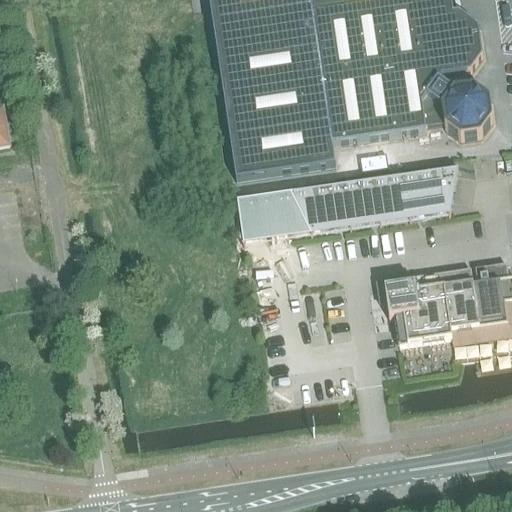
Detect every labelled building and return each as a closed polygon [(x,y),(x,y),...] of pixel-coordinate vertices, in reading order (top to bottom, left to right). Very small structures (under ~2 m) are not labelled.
[(311,19),(308,0),(208,0),(236,186),(335,171),(332,150),(426,136),(425,132),(444,129),(445,134),(461,146),(480,143),(492,127),(489,107),(473,95),(466,96),(463,79),(470,78),(482,62),(478,33),(459,18),(453,19),(451,7),(442,0),(415,4),(311,19)] [(308,0),(311,19),(415,4),(414,0),(308,0)] [(0,151),(9,150),(3,111),(0,111),(0,151)] [(386,159),(360,162),(362,177),(389,173),(386,159)] [(462,173),(292,201),(308,241),(451,224),(462,173)] [(394,293),(385,295),(386,306),(389,325),(395,324),(400,352),(452,345),(453,351),(511,342),(511,283),(508,284),(507,276),(506,270),(484,273),(475,274),(477,289),(473,290),(471,275),(412,283),(413,291),(394,293)]
